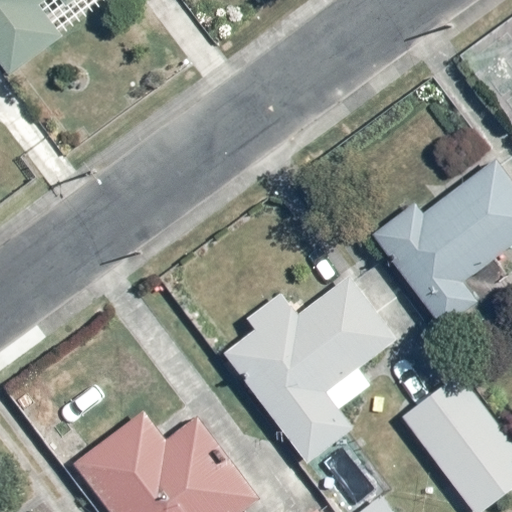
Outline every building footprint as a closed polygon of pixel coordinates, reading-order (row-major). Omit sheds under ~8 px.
[(103,0),(0,0),(0,52),(14,70),(103,0)] [(511,245),(511,173),(500,158),(427,213),(418,201),(376,233),(447,326),(481,300),(467,280),(511,245)] [(399,338),(354,275),(300,315),(285,295),(255,317),(261,325),(229,349),(311,462),(357,429),(341,408),(374,384),(361,366),(399,338)] [(480,511),(511,488),(511,439),(462,374),(406,417),(479,511),(480,511)] [(173,439),(151,410),(80,463),(116,511),(244,511),(258,502),(198,421),(173,439)] [(401,511),(364,466),(326,496),(339,511),(401,511)]
